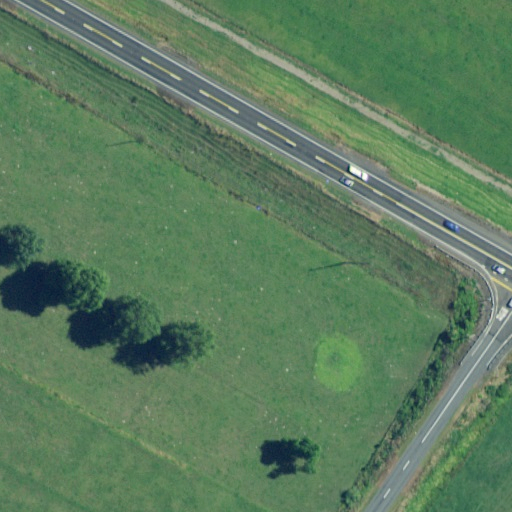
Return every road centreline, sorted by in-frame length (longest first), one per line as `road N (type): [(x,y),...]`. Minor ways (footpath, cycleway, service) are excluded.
road 1 (trunk): [(511,269),(39,0)]
road 2 (unclassified): [(511,312),(373,511)]
